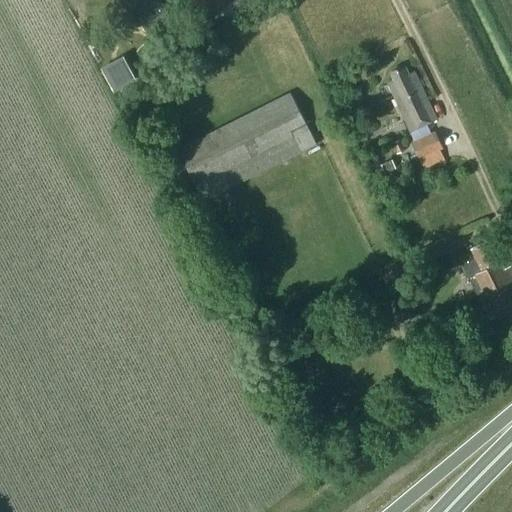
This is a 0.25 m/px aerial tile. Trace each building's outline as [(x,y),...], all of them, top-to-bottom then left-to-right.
[(131,0),(142,22),(165,11),(159,0),(131,0)] [(347,64),(364,56),(361,51),(345,58),(347,64)] [(122,60),(100,71),(112,94),(116,92),(134,82),(122,60)] [(388,82),(410,130),(436,118),(413,70),(407,72),(404,66),(390,73),(393,80),(388,82)] [(317,145),(291,92),(178,149),(204,201),(317,145)] [(413,141),(427,167),(450,155),(437,129),(432,131),(428,124),(413,132),(417,139),(413,141)] [(408,146),(404,136),(393,140),(397,151),(408,146)] [(393,159),(382,165),(386,173),(397,168),(393,159)] [(502,314),(511,309),(511,257),(500,233),(472,246),(476,253),(462,260),(490,318),(501,313),(502,314)] [(485,324),(471,297),(460,303),(464,310),(457,313),(462,324),(469,321),(474,330),(485,324)]
